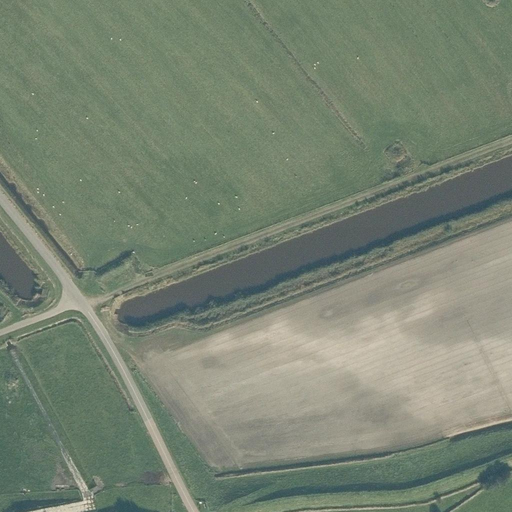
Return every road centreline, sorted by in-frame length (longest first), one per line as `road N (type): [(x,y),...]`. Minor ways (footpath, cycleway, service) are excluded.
road 1 (tertiary): [(195,511),(80,300)]
road 2 (track): [(60,511),(81,487),(2,331)]
road 3 (tertiary): [(80,300),(0,199)]
